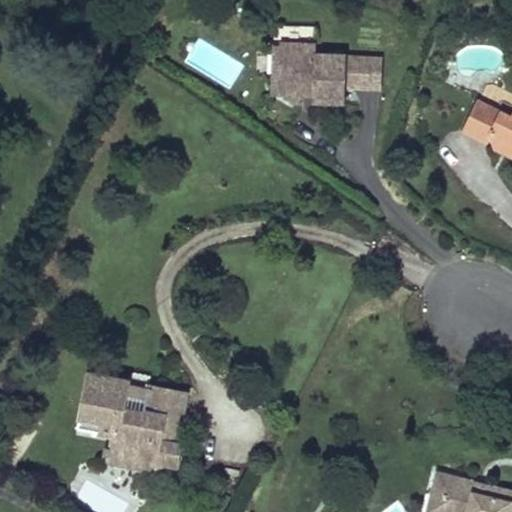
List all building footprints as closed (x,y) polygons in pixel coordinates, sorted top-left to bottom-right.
[(348,64),(348,61),(317,62),(316,50),(282,50),(282,61),(282,71),(288,71),(288,85),(273,85),(273,105),(285,105),(293,113),(306,102),(316,102),(316,111),(349,110),(348,93),(348,64)] [(282,61),(272,61),(273,85),(288,85),(288,71),(282,71),(282,61)] [(384,92),(383,63),(348,64),(348,93),(384,92)] [(511,97),(506,95),(495,115),(510,122),(511,118),(511,97)] [(511,118),(510,122),(495,115),(480,108),(466,138),(496,152),(499,147),(511,153),(511,118)] [(186,428),(191,400),(99,385),(90,440),(121,445),(119,456),(140,460),(139,466),(167,471),(184,474),(187,456),(181,455),(174,454),(179,427),(186,428)] [(181,455),(186,428),(179,427),(174,454),(181,455)] [(119,456),(116,473),(165,482),(167,471),(139,466),(140,460),(119,456)] [(511,511),(511,494),(444,477),(439,495),(449,497),(444,511),(511,511)] [(439,495),(434,511),(444,511),(449,497),(439,495)]
